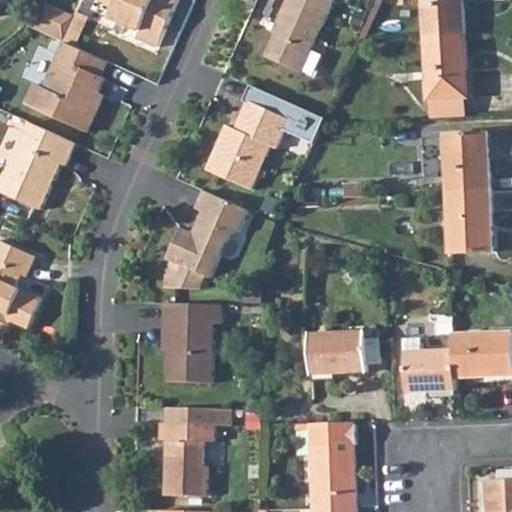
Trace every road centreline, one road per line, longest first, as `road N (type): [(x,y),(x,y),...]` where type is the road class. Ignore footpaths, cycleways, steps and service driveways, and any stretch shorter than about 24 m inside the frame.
road 1 (residential): [(97,400),(100,284),(114,219),(212,0)]
road 2 (residential): [(445,511),(443,467),(464,449),(511,447)]
